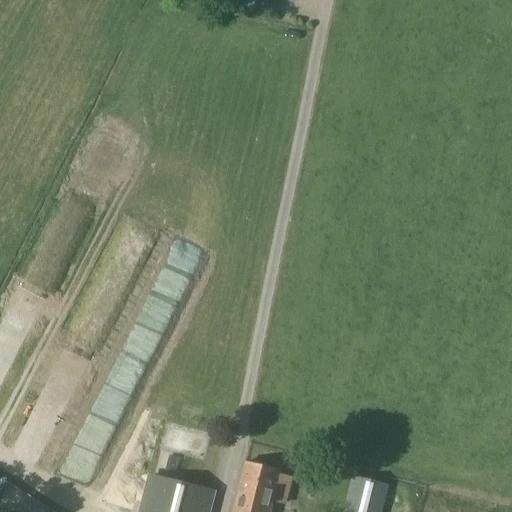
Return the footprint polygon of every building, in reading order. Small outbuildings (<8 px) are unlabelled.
[(160,406),(154,448),(186,452),(192,411),(160,406)] [(270,511),(280,472),(245,464),(233,511),(270,511)] [(0,511),(24,511),(34,493),(0,477),(0,511)] [(380,511),(387,486),(355,477),(345,511),(380,511)] [(202,511),(206,498),(143,481),(136,511),(202,511)]
